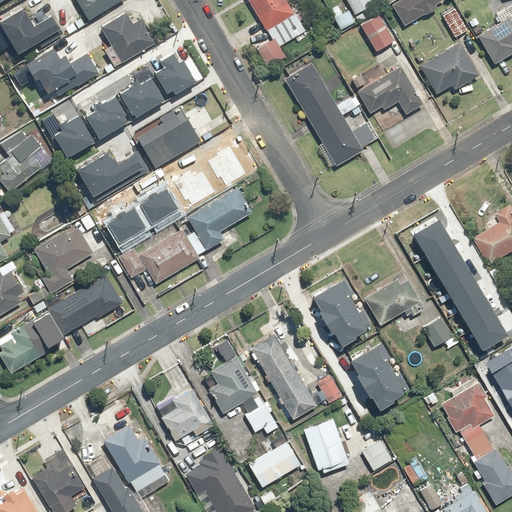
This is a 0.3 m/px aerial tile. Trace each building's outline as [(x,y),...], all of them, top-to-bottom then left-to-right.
[(78,0),(89,18),(119,0),(78,0)] [(306,29),(288,0),(248,0),(266,29),(267,29),(273,38),(257,47),(268,65),(285,55),(279,45),(306,29)] [(347,0),(355,13),(374,2),(372,0),(347,0)] [(397,0),(392,3),(405,24),(424,12),(425,14),(438,6),(436,3),(440,0),(397,0)] [(340,4),(331,9),(341,28),(356,20),(350,8),(344,12),(340,4)] [(0,18),(0,20),(18,51),(37,39),(41,45),(64,32),(52,12),(34,23),(23,5),(0,18)] [(443,14),(455,36),(468,29),(455,7),(443,14)] [(105,48),(115,65),(157,41),(143,16),(133,22),(126,10),(101,25),(111,44),(105,48)] [(361,23),(377,49),(394,39),(379,13),(361,23)] [(511,13),(478,34),(495,62),(511,52),(511,13)] [(460,40),(419,64),(436,92),(452,83),(455,88),(480,73),(460,40)] [(14,71),(22,85),(39,75),(48,90),(54,86),(59,94),(77,83),(78,84),(99,72),(87,52),(71,61),(66,52),(60,55),(55,47),(27,64),(14,71)] [(155,69),(167,88),(172,85),(175,90),(196,77),(183,56),(179,59),(173,50),(160,58),(163,63),(155,69)] [(285,76),(336,164),(364,148),(362,146),(376,138),(366,121),(352,129),(342,113),(357,105),(351,95),(337,103),(312,60),(285,76)] [(401,64),(357,90),(370,111),(382,104),(384,108),(398,99),(406,112),(423,102),(422,100),(432,95),(423,80),(413,85),(401,64)] [(119,90),(134,115),(165,97),(152,74),(140,81),(139,78),(119,90)] [(93,80),(63,100),(67,106),(78,98),(83,105),(101,92),(93,80)] [(86,111),(99,134),(130,117),(113,88),(93,99),(97,105),(86,111)] [(34,95),(25,102),(35,117),(44,111),(34,95)] [(137,135),(155,165),(201,139),(179,102),(159,114),(162,120),(137,135)] [(52,132),(65,155),(94,139),(78,109),(59,120),(62,126),(52,132)] [(0,174),(0,177),(10,190),(42,165),(33,152),(42,145),(32,131),(26,135),(22,129),(1,142),(10,154),(0,161),(0,166),(4,172),(0,174)] [(208,160),(217,177),(221,175),(226,184),(245,175),(231,146),(216,153),(217,156),(208,160)] [(78,165),(97,198),(146,169),(134,148),(117,158),(114,153),(110,155),(106,148),(78,165)] [(175,181),(186,199),(189,197),(193,204),(215,191),(203,172),(195,176),(192,171),(175,181)] [(187,215),(207,248),(225,238),(220,229),(253,210),(238,185),(187,215)] [(143,203),(153,223),(177,210),(167,190),(160,194),(158,191),(148,196),(150,199),(143,203)] [(511,202),(497,211),(502,220),(475,235),(491,263),(511,250),(511,202)] [(0,259),(9,254),(0,240),(11,233),(10,231),(15,228),(3,209),(0,211),(0,259)] [(108,222),(119,242),(143,229),(132,209),(125,213),(123,210),(114,215),(116,218),(108,222)] [(90,212),(81,217),(87,228),(96,222),(90,212)] [(506,330),(438,215),(414,230),(481,344),(506,330)] [(42,277),(51,292),(73,278),(67,267),(94,251),(78,225),(67,232),(65,228),(34,247),(50,273),(42,277)] [(139,253),(156,282),(200,256),(198,253),(206,249),(194,230),(187,234),(183,227),(139,253)] [(134,246),(119,255),(131,276),(146,268),(134,246)] [(0,313),(22,300),(19,294),(24,290),(11,269),(3,274),(0,269),(0,313)] [(488,269),(478,276),(492,297),(511,283),(511,279),(505,269),(492,277),(488,269)] [(0,350),(0,353),(11,371),(53,347),(47,336),(50,334),(52,337),(62,332),(63,334),(97,315),(98,316),(123,301),(106,272),(64,297),(61,291),(45,301),(49,308),(39,315),(39,316),(35,318),(34,317),(0,337),(0,341),(0,343),(0,342),(0,343),(3,349),(0,350)] [(343,274),(312,291),(319,304),(317,305),(324,317),(354,300),(348,291),(352,289),(343,274)] [(397,277),(364,296),(380,323),(405,309),(407,313),(411,311),(413,314),(423,308),(419,300),(421,299),(408,277),(400,282),(397,277)] [(333,328),(340,340),(371,322),(363,308),(359,310),(354,300),(324,317),(331,329),(333,328)] [(423,326),(434,345),(452,335),(441,316),(423,326)] [(317,403),(275,332),(251,346),(254,350),(252,352),(255,358),(257,357),(267,373),(265,374),(268,380),(270,379),(280,396),(278,397),(282,402),(284,401),(293,417),(317,403)] [(382,337),(351,355),(358,367),(355,369),(362,381),(392,364),(386,354),(390,352),(382,337)] [(511,349),(486,364),(511,406),(511,349)] [(278,425),(237,354),(211,369),(218,382),(209,387),(223,411),(242,401),(248,411),(245,413),(255,431),(263,426),(267,432),(278,425)] [(372,391),(379,404),(410,386),(401,371),(398,373),(392,364),(362,381),(369,393),(372,391)] [(317,381),(329,401),(342,394),(330,373),(317,381)] [(447,415),(456,431),(471,422),(473,426),(495,414),(485,397),(488,395),(479,379),(477,381),(474,376),(451,389),(454,395),(442,402),(449,414),(447,415)] [(214,423),(193,387),(173,398),(177,406),(161,415),(175,439),(193,428),(196,433),(214,423)] [(434,390),(424,398),(430,406),(440,398),(434,390)] [(349,462),(333,416),(304,427),(318,468),(322,466),(324,471),(349,462)] [(129,422),(103,438),(129,481),(131,480),(137,490),(165,472),(159,462),(161,461),(145,435),(139,439),(129,422)] [(482,481),(496,503),(511,493),(511,467),(510,464),(508,465),(496,446),(494,448),(479,424),(473,428),(470,423),(460,430),(474,454),(471,456),(485,479),(482,481)] [(392,458),(380,438),(362,449),(374,469),(392,458)] [(249,462),(262,485),(301,462),(287,439),(249,462)] [(247,511),(256,507),(219,445),(203,454),(205,457),(199,460),(201,463),(186,472),(198,493),(205,489),(217,511),(247,511)] [(409,460),(410,462),(403,466),(414,485),(421,480),(428,476),(416,455),(409,460)] [(32,475),(54,511),(62,511),(77,503),(71,494),(85,485),(72,463),(54,474),(49,465),(32,475)] [(93,476),(114,511),(144,511),(128,484),(125,486),(112,465),(93,476)] [(488,511),(475,488),(473,489),(468,481),(460,486),(462,490),(454,494),(457,498),(443,506),(446,511),(488,511)] [(432,482),(420,489),(431,508),(443,502),(432,482)] [(0,488),(0,511),(38,511),(24,486),(16,491),(13,486),(6,491),(0,488)] [(273,488),(261,497),(271,510),(283,502),(273,488)] [(383,511),(370,490),(349,502),(354,511),(383,511)]
